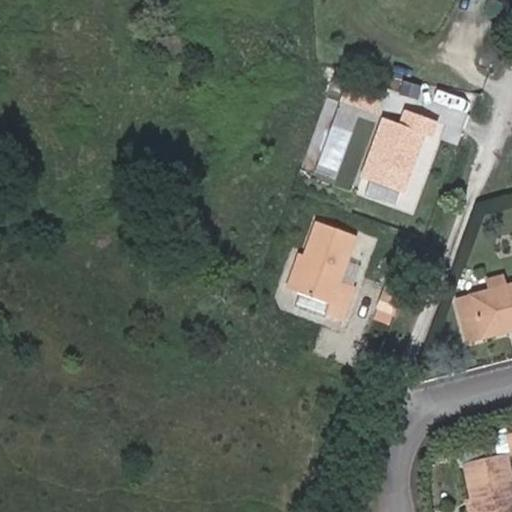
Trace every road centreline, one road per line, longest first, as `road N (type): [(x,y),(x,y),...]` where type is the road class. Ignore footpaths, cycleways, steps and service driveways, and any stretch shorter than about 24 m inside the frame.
road 1 (residential): [(506,81),(392,411)]
road 2 (residential): [(511,381),(392,411)]
